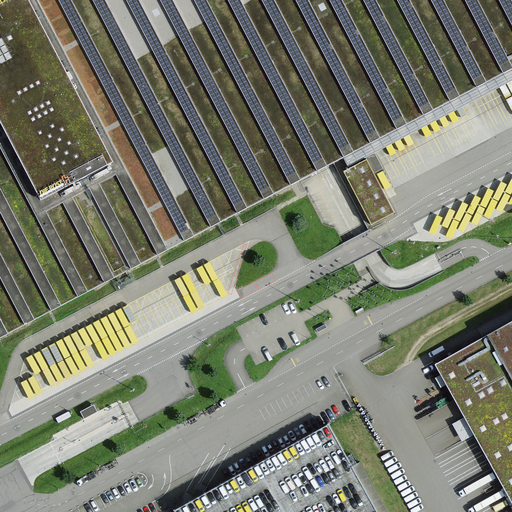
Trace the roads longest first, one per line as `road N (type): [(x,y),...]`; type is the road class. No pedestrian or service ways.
road 1 (unclassified): [(511,260),(64,502)]
road 2 (unknown): [(505,0),(296,116)]
road 3 (unknown): [(323,168),(511,48)]
road 4 (track): [(511,288),(423,335),(378,413)]
road 5 (unknown): [(448,0),(350,48),(326,39)]
